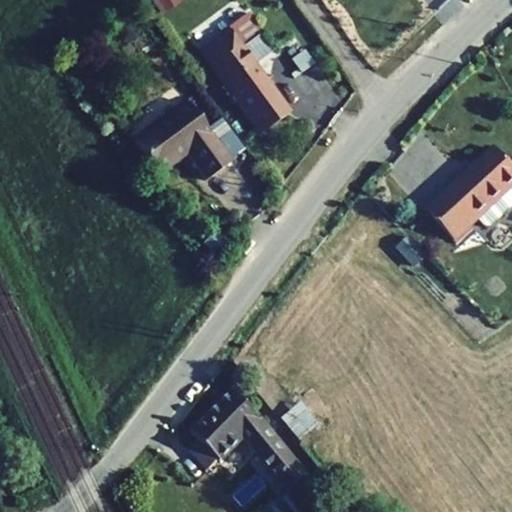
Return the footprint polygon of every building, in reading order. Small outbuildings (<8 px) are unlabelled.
[(208,62),(217,74),(238,59),(234,54),(222,52),(208,62)] [(234,115),(259,147),(288,126),(266,97),(260,96),(249,81),(252,78),(238,59),(217,74),(208,80),(223,99),(225,98),(236,113),(234,115)] [(180,111),(127,150),(152,184),(181,162),(201,189),(225,172),(180,111)] [(419,231),(449,256),(510,183),(480,157),(419,231)] [(228,390),(181,430),(187,438),(181,444),(187,451),(184,454),(195,467),(205,459),(206,461),(233,438),(269,482),(237,508),(240,511),(285,511),(277,502),(303,480),(228,390)] [(284,417),(303,438),(320,423),(300,402),(284,417)]
